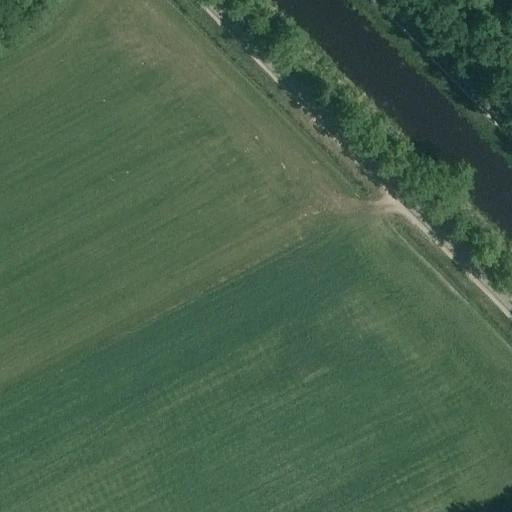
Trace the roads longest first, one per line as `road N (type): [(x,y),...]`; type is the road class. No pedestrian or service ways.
road 1 (unclassified): [(511,303),(211,0)]
road 2 (secondary): [(511,124),(389,0)]
